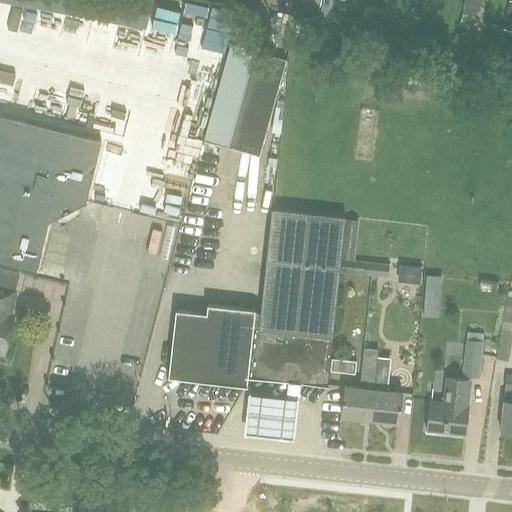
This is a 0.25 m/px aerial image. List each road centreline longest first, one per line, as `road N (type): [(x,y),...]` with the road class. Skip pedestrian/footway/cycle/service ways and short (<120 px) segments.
road 1 (tertiary): [(511,491),(239,461)]
road 2 (tertiary): [(239,461),(0,437)]
